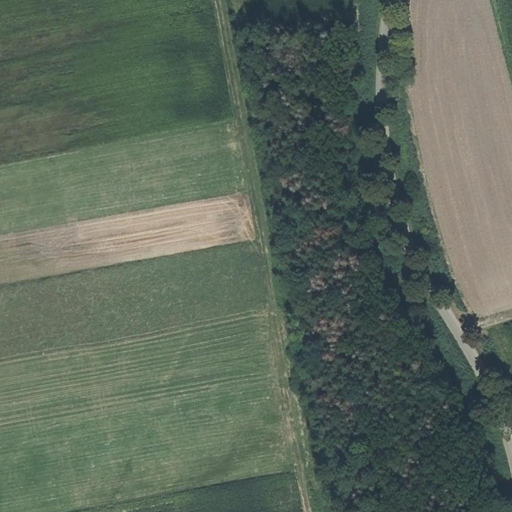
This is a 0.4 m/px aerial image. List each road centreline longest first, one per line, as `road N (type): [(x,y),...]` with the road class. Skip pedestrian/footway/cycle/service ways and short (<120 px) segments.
road 1 (track): [(342,511),(241,0)]
road 2 (track): [(315,511),(220,0)]
road 3 (tertiary): [(389,0),(384,174),(419,263),(511,446)]
